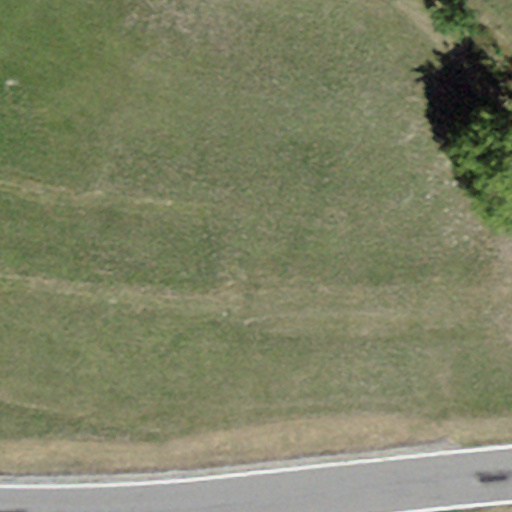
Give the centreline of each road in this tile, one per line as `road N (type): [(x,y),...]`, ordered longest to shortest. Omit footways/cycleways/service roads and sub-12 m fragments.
road 1 (unclassified): [(101,511),(511,473)]
road 2 (track): [(511,109),(403,0)]
